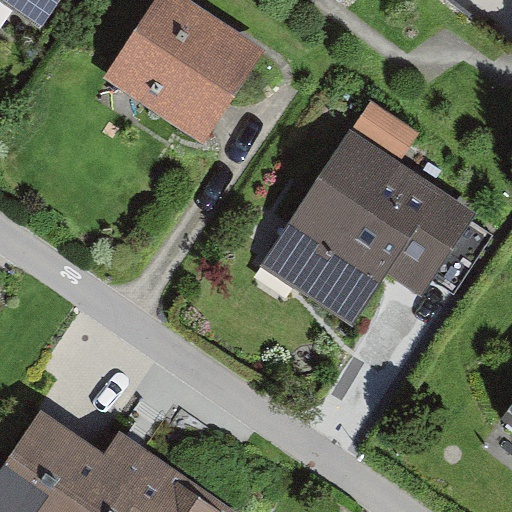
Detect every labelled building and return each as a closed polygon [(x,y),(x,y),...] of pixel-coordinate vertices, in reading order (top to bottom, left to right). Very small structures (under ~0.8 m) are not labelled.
[(0,0),(0,3),(41,32),(62,0),(0,0)] [(261,54),(181,0),(161,0),(110,76),(203,139),(261,54)] [(329,0),(343,10),(357,0),(430,0),(472,32),(486,14),(467,0),(329,0)] [(371,102),(354,127),(402,160),(419,135),(371,102)] [(471,214),(346,135),(262,267),(353,325),(384,276),(417,298),(429,280),(466,221),(471,214)] [(492,237),(466,221),(429,280),(454,296),(492,237)] [(511,405),(502,418),(511,425),(511,405)] [(104,459),(38,413),(0,468),(0,511),(231,511),(121,435),(104,459)]
